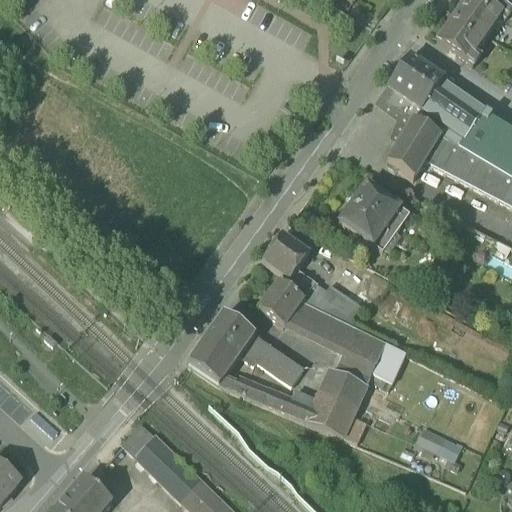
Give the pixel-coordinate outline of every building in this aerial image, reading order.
[(319,0),(317,4),(344,19),(350,8),(349,7),(337,0),(319,0)] [(350,8),(352,8),(356,0),(337,0),(349,7),(350,8)] [(488,0),(468,0),(455,19),(487,42),(499,24),(503,27),(511,16),(488,0)] [(475,59),(487,42),(455,19),(435,48),(471,73),(479,62),(475,59)] [(412,126),(458,154),(484,118),(484,117),(449,93),(452,88),(442,81),(441,84),(408,62),(386,94),(392,98),(384,109),(412,126)] [(511,138),(489,125),(491,122),(484,117),(484,118),(458,154),(511,186),(511,138)] [(424,166),(511,213),(511,186),(458,154),(412,126),(386,169),(412,185),(424,166)] [(339,229),(381,259),(408,221),(365,191),(339,229)] [(287,287),(288,288),(296,277),(308,260),(281,240),(261,268),(287,287)] [(301,309),(302,310),(313,294),(315,290),(296,277),(288,288),(287,287),(283,293),(302,307),(301,309)] [(256,316),(282,335),(301,309),(302,307),(283,293),(277,288),(256,316)] [(302,310),(345,331),(359,312),(329,292),(323,301),(313,294),(302,310)] [(340,365),(371,381),(385,351),(345,331),(302,310),(301,309),(282,335),(340,365)] [(224,384),(239,363),(253,343),(222,321),(186,371),(217,393),(224,384)] [(301,377),(253,343),(239,363),(253,373),(256,368),(290,394),(301,377)] [(371,381),(390,391),(404,361),(385,351),(371,381)] [(371,381),(340,365),(333,379),(365,394),(371,381)] [(329,377),(313,410),(304,430),(342,447),(351,426),(365,394),(333,379),(329,377)] [(235,389),(224,384),(217,393),(260,411),(267,397),(238,384),(235,389)] [(260,411),(304,430),(313,410),(292,401),(289,407),(267,397),(260,411)] [(366,431),(351,426),(342,447),(357,453),(366,431)] [(132,464),(181,511),(224,511),(154,442),(152,443),(139,432),(121,452),(133,463),(132,464)] [(415,452),(436,462),(444,446),(423,435),(415,452)] [(461,454),(444,446),(436,462),(453,471),(461,454)] [(0,508),(19,487),(0,471),(0,508)] [(58,511),(107,511),(109,510),(82,485),(58,511)]
